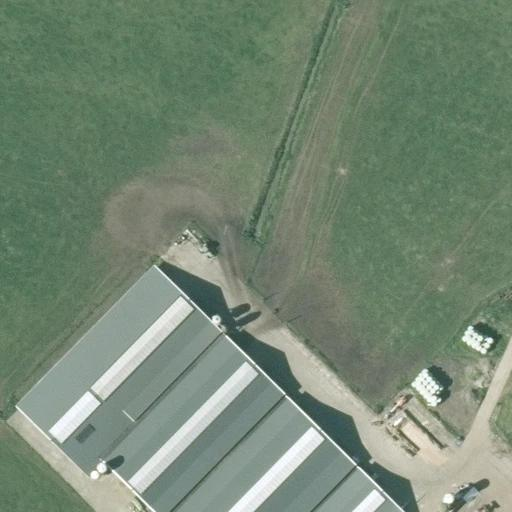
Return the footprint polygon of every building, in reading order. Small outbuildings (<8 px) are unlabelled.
[(224,338),(153,268),(17,406),(88,476),(103,461),(224,338)] [(103,461),(155,511),(174,511),(286,399),(224,338),(103,461)] [(305,379),(305,367),(286,368),(286,379),(305,379)] [(314,511),(357,469),(286,399),(174,511),(314,511)] [(373,458),(398,483),(411,470),(386,445),(373,458)] [(400,511),(357,469),(314,511),(400,511)] [(496,511),(467,484),(440,511),(496,511)]
